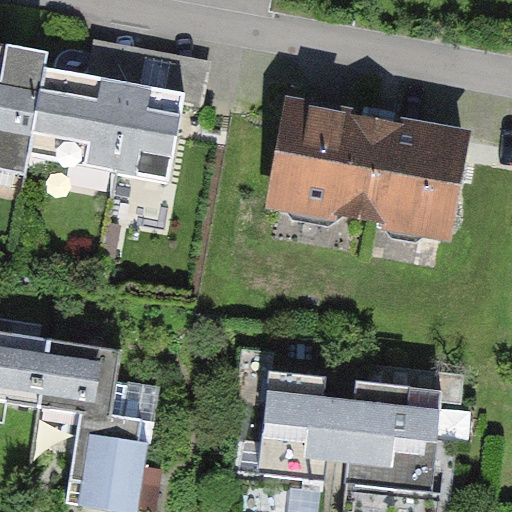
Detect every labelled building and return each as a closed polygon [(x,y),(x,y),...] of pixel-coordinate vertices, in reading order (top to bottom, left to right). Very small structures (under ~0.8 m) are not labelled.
[(0,169),(121,190),(140,77),(0,54),(0,169)] [(140,77),(121,190),(192,201),(213,90),(140,77)] [(465,140),(294,110),(277,203),(448,234),(465,140)] [(0,413),(13,416),(28,333),(0,329),(0,413)] [(146,353),(28,333),(13,416),(90,429),(76,508),(98,511),(153,511),(173,397),(139,391),(146,353)] [(368,381),(295,371),(274,511),(348,511),(353,485),(365,403),(368,381)] [(369,488),(365,511),(444,511),(461,394),(384,383),(381,405),(369,488)] [(381,405),(365,403),(353,485),(369,488),(381,405)]
